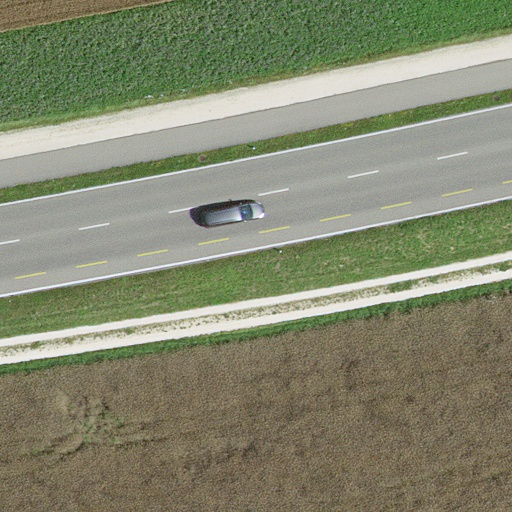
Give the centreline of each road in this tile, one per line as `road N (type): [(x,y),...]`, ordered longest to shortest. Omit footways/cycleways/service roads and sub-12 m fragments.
road 1 (track): [(0,151),(511,44)]
road 2 (primary): [(0,243),(511,142)]
road 3 (track): [(511,257),(0,349)]
